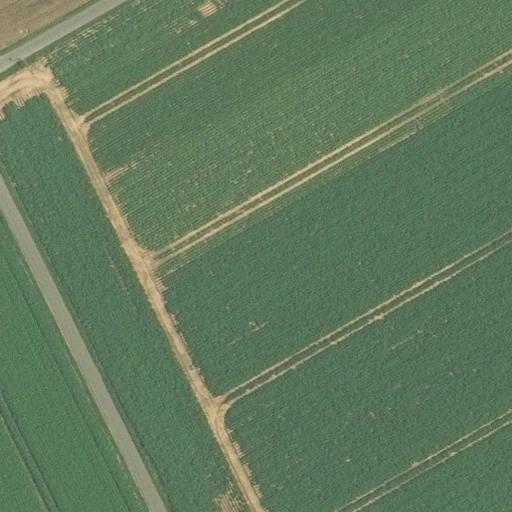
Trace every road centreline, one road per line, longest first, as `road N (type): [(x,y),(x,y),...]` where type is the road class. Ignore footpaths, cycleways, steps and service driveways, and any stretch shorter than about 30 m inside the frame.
road 1 (unclassified): [(153,511),(0,195)]
road 2 (unclassified): [(114,0),(0,65)]
